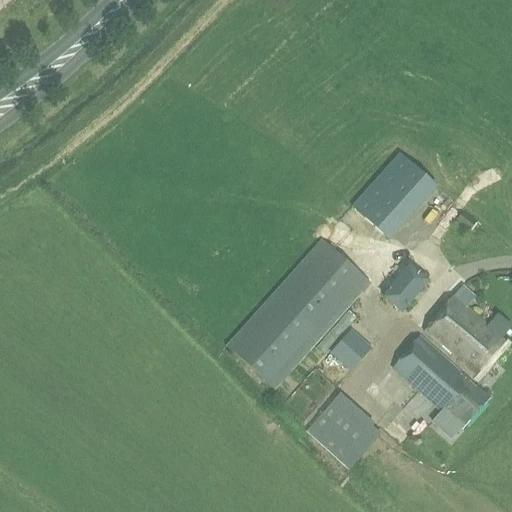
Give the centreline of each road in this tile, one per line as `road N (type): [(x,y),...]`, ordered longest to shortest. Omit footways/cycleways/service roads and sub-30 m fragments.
road 1 (secondary): [(0,122),(56,78),(125,0)]
road 2 (secondary): [(123,0),(0,91)]
